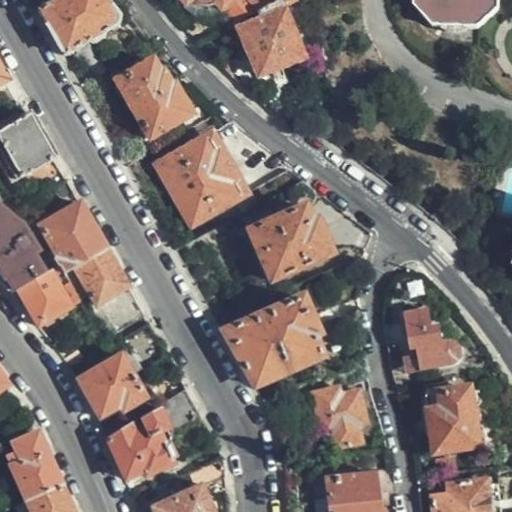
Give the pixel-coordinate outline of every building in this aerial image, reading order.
[(104,0),(56,0),(38,12),(57,45),(64,58),(90,43),(94,45),(103,40),(102,36),(118,26),(116,16),(104,0)] [(178,0),(184,8),(192,1),(210,4),(214,3),(220,11),(219,13),(228,27),(256,13),(279,0),(278,0),(178,0)] [(300,57),(279,0),(256,13),(259,21),(237,30),(243,46),(246,46),(256,75),(300,57)] [(511,0),(414,0),(421,8),(475,11),(498,0),(511,0)] [(170,86),(162,72),(159,73),(152,61),(148,63),(117,81),(150,139),(157,135),(190,115),(172,85),(170,86)] [(0,118),(22,105),(0,66),(0,118)] [(54,162),(27,113),(0,129),(0,163),(12,185),(54,162)] [(244,199),(206,137),(156,167),(192,229),(244,199)] [(56,261),(59,267),(63,275),(73,270),(104,250),(98,239),(80,206),(40,227),(58,259),(56,261)] [(324,258),(301,209),(284,218),(249,234),(271,283),(324,258)] [(0,280),(0,281),(3,281),(9,293),(16,289),(40,277),(29,256),(34,254),(24,237),(20,239),(20,231),(17,226),(0,213),(0,280)] [(142,315),(104,250),(73,270),(96,306),(99,305),(115,330),(122,332),(128,331),(133,328),(135,325),(137,319),(142,315)] [(47,273),(40,277),(16,289),(37,327),(67,309),(47,273)] [(249,379),(254,387),(318,359),(309,341),(316,337),(300,300),(222,335),(249,379)] [(459,359),(460,352),(456,347),(450,345),(442,345),(438,327),(430,328),(428,313),(404,317),(405,324),(410,351),(417,352),(420,371),(453,365),(456,364),(459,359)] [(77,382),(98,418),(123,405),(125,410),(142,400),(117,358),(77,382)] [(184,389),(173,371),(149,385),(160,405),(184,389)] [(184,389),(160,405),(139,418),(144,428),(133,434),(129,425),(107,439),(124,480),(141,472),(145,478),(170,465),(157,435),(166,429),(176,433),(201,421),(184,389)] [(480,448),(470,390),(427,396),(435,455),(480,448)] [(366,424),(358,392),(331,396),(331,392),(312,395),(314,403),(321,435),(330,435),(332,450),(361,443),(357,426),(366,424)] [(59,487),(36,435),(15,445),(14,448),(16,452),(5,458),(26,503),(59,487)] [(224,478),(222,457),(189,474),(194,488),(151,510),(151,511),(211,511),(201,489),(224,478)] [(377,508),(373,472),(325,475),(325,481),(327,511),(383,511),(384,508),(377,508)] [(501,511),(498,486),(488,486),(486,483),(448,487),(449,497),(432,498),(433,505),(433,511),(501,511)] [(70,511),(59,487),(26,503),(29,511),(70,511)]
